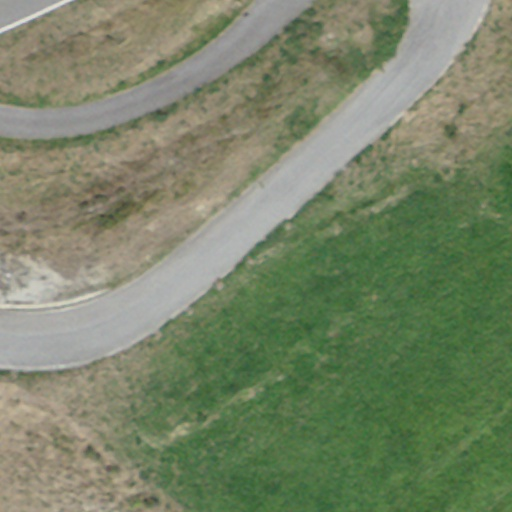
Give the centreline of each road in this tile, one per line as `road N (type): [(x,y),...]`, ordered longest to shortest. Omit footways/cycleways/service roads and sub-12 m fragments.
road 1 (unclassified): [(0,335),(81,336),(137,311),(391,93),(428,43),(439,0)]
road 2 (unclassified): [(275,0),(241,38),(182,79),(114,109),(64,120),(0,118)]
